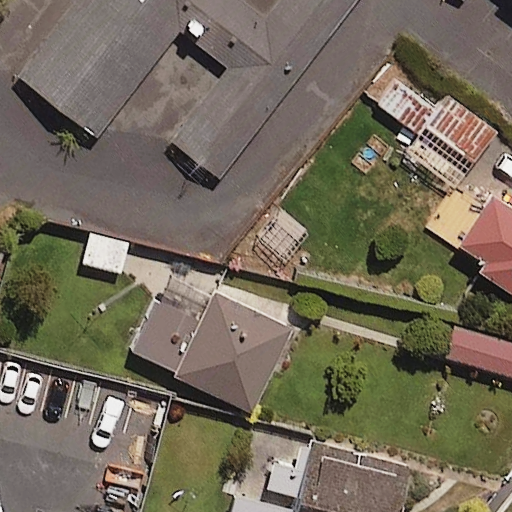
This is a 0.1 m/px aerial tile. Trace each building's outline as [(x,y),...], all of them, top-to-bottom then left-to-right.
[(66,0),(12,71),(93,134),(174,29),(217,63),(162,135),(212,173),(310,46),(346,0),(273,0),(262,15),(242,0),(66,0)] [(395,74),(374,99),(418,135),(405,151),(444,183),(465,157),(472,163),(498,132),(451,94),(438,110),(395,74)] [(473,233),(464,247),(483,260),(478,267),(511,289),(511,201),(494,189),(485,201),(470,190),(451,219),(473,233)] [(125,241),(86,232),(79,261),(119,270),(125,241)] [(160,292),(135,349),(177,368),(174,373),(254,409),(291,326),(216,293),(207,312),(160,292)] [(511,343),(454,325),(444,354),(511,375),(511,343)] [(399,511),(411,472),(251,429),(228,511),(399,511)]
